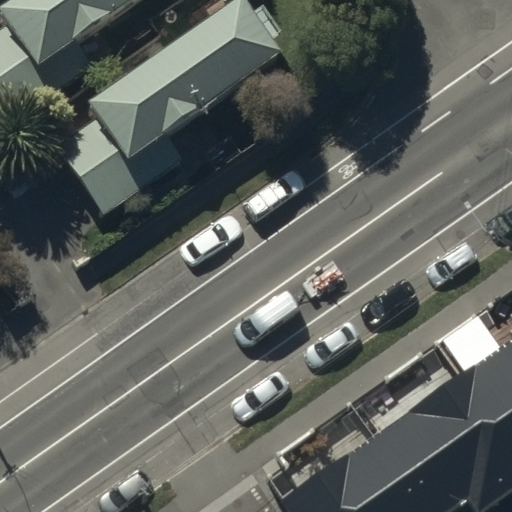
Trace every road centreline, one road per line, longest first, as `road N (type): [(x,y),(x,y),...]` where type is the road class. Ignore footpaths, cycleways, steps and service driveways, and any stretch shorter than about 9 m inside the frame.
road 1 (secondary): [(511,124),(145,383)]
road 2 (secondary): [(145,383),(0,486)]
road 3 (residential): [(145,383),(234,511)]
